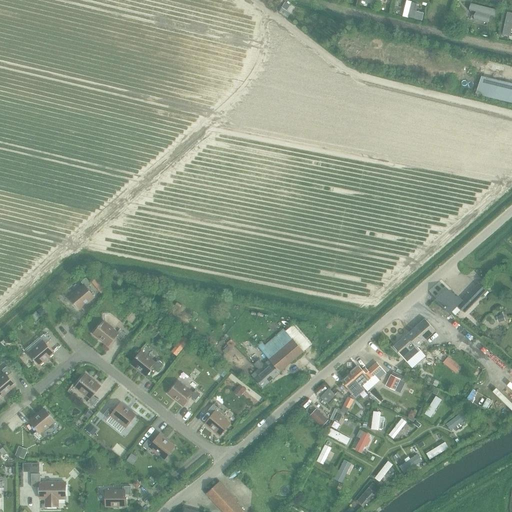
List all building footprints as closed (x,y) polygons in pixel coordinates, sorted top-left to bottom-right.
[(412,2),(408,17),(419,20),(421,13),(417,12),(419,3),(412,2)] [(285,3),(282,8),(287,11),(290,6),(285,3)] [(495,9),(470,3),(468,10),(474,11),(473,19),(487,23),(489,15),(493,16),(495,9)] [(511,12),(506,12),(501,35),(509,36),(511,22),(511,12)] [(511,103),(511,84),(481,77),(477,95),(511,103)] [(99,277),(92,283),(101,294),(109,288),(99,277)] [(80,309),(95,297),(87,288),(92,284),(86,278),(81,282),(84,285),(70,297),(80,309)] [(465,313),(480,297),(486,291),(479,284),(469,293),(462,301),(457,296),(456,297),(447,288),(436,300),(450,313),(458,306),(465,313)] [(449,315),(445,311),(433,302),(429,307),(441,317),(443,315),(447,318),(449,315)] [(37,313),(32,317),(36,321),(40,317),(37,313)] [(425,319),(393,347),(402,357),(407,362),(420,350),(417,347),(435,331),(425,319)] [(103,322),(94,334),(109,346),(116,337),(121,341),(126,335),(121,330),(118,334),(103,322)] [(252,375),(262,387),(312,345),(295,324),(286,332),(285,331),(266,348),(261,342),(257,346),(269,360),(264,364),(259,360),(254,364),(258,369),(252,375)] [(51,340),(45,334),(40,338),(43,341),(29,353),(39,365),(54,353),(46,344),(51,340)] [(376,349),(376,340),(363,341),(364,350),(376,349)] [(179,343),(175,348),(180,352),(184,347),(179,343)] [(432,349),(430,356),(437,358),(438,351),(432,349)] [(141,352),(131,364),(146,376),(154,367),(158,371),(163,365),(158,361),(155,364),(141,352)] [(461,367),(448,357),(443,363),(456,374),(461,367)] [(386,373),(382,369),(377,363),(368,370),(366,368),(363,370),(359,366),(350,373),(361,386),(373,376),(373,377),(375,375),(378,380),(386,373)] [(0,396),(1,398),(16,385),(8,376),(13,372),(7,366),(2,370),(5,373),(0,377),(0,396)] [(222,369),(219,374),(224,377),(227,373),(222,369)] [(361,386),(350,373),(341,381),(348,389),(355,398),(359,394),(356,390),(361,386)] [(85,375),(75,387),(90,399),(87,402),(92,406),(98,400),(93,396),(100,387),(85,375)] [(217,375),(213,379),(218,383),(222,379),(217,375)] [(391,375),(385,386),(397,391),(401,393),(406,382),(402,380),(391,375)] [(297,383),(304,390),(311,384),(304,376),(297,383)] [(178,382),(168,394),(183,406),(191,397),(195,401),(200,395),(195,391),(193,394),(178,382)] [(240,385),(234,392),(240,397),(246,390),(240,385)] [(329,389),(321,397),(327,404),(336,395),(329,389)] [(349,409),(354,400),(348,397),(343,406),(349,409)] [(434,398),(424,416),(431,421),(442,403),(434,398)] [(109,409),(103,415),(108,419),(111,416),(126,428),(136,415),(121,403),(113,412),(109,409)] [(212,414),(205,424),(220,436),(230,424),(215,412),(218,409),(212,404),(208,411),(212,414)] [(45,409),(30,422),(37,431),(33,435),(38,441),(43,437),(40,434),(55,421),(45,409)] [(316,410),(310,415),(321,426),(327,420),(316,410)] [(89,411),(84,416),(88,419),(93,414),(89,411)] [(372,413),(370,432),(378,432),(380,413),(372,413)] [(460,413),(444,424),(450,431),(466,421),(460,413)] [(401,419),(387,436),(393,442),(408,423),(401,419)] [(92,426),(87,431),(93,436),(95,432),(95,428),(92,426)] [(330,430),(326,437),(345,446),(349,439),(330,430)] [(361,439),(355,450),(362,454),(366,445),(368,446),(372,440),(369,439),(371,435),(360,430),(356,437),(361,439)] [(150,447),(165,459),(175,446),(160,434),(152,443),(148,440),(143,446),(148,450),(150,447)] [(283,440),(278,444),(284,452),(289,448),(283,440)] [(444,442),(424,454),(428,462),(448,449),(444,442)] [(323,446),(314,465),(326,471),(335,451),(323,446)] [(18,449),(15,456),(19,458),(24,459),(27,452),(22,451),(18,449)] [(416,456),(398,468),(403,475),(421,463),(416,456)] [(352,460),(340,480),(349,484),(360,465),(352,460)] [(386,462),(373,480),(379,484),(392,466),(386,462)] [(390,484),(399,477),(394,471),(385,477),(390,484)] [(40,474),(31,474),(31,487),(40,487),(40,499),(46,499),(46,507),(58,507),(58,499),(66,499),(66,482),(40,482),(40,474)] [(245,511),(237,503),(238,501),(219,481),(206,494),(223,511),(245,511)] [(366,485),(353,499),(361,506),(374,493),(366,485)] [(125,494),(131,494),(131,486),(125,486),(125,490),(106,491),(106,506),(125,506),(125,494)]
